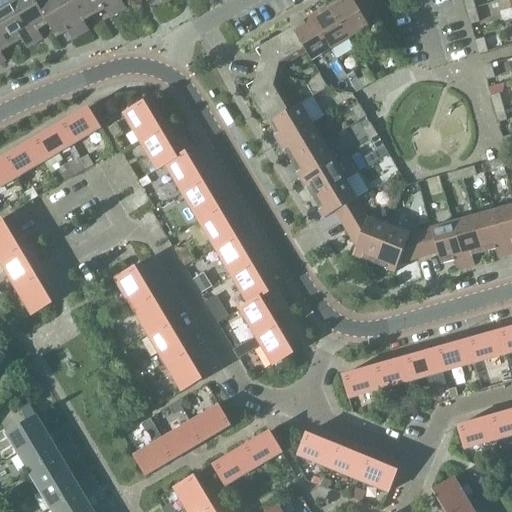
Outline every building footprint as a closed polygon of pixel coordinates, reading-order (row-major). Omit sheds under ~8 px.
[(35,44),(43,39),(38,31),(48,25),(49,25),(38,6),(39,6),(35,0),(16,0),(11,3),(35,44)] [(73,40),(81,35),(59,0),(48,0),(39,6),(38,6),(49,25),(48,25),(57,39),(68,32),(73,40)] [(84,22),(95,16),(85,0),(59,0),(81,35),(89,31),(84,22)] [(118,13),(110,0),(85,0),(95,16),(105,10),(110,18),(118,13)] [(110,0),(118,13),(127,8),(122,0),(110,0)] [(341,0),(331,6),(350,39),(369,27),(365,20),(369,17),(373,0),(341,0)] [(463,0),(467,12),(476,9),(473,0),(463,0)] [(27,49),(35,44),(11,3),(0,10),(0,27),(12,47),(22,41),(27,49)] [(331,50),(350,39),(331,6),(312,17),(331,50)] [(476,9),(467,12),(471,25),(479,23),(476,9)] [(312,61),(331,50),(312,17),(293,29),(307,52),(306,53),(312,61)] [(0,65),(6,61),(1,53),(12,47),(0,27),(0,65)] [(256,51),(261,59),(258,71),(282,77),(285,65),(306,53),(307,52),(293,29),(256,51)] [(484,39),(475,41),(479,55),(488,52),(484,39)] [(482,67),(486,81),(495,78),(491,65),(482,67)] [(282,77),(258,71),(255,82),(247,87),(269,125),(292,110),(279,88),(282,77)] [(359,81),(363,88),(363,89),(375,82),(371,74),(359,81)] [(306,83),(310,90),(324,82),(320,75),(306,83)] [(328,88),(324,82),(310,90),(314,96),(328,88)] [(494,110),(503,108),(500,94),(491,97),(494,110)] [(161,131),(145,102),(124,115),(141,143),(161,131)] [(292,110),(269,125),(280,144),(312,124),(301,104),(292,110)] [(359,105),(351,110),(359,122),(367,117),(359,105)] [(89,108),(60,125),(72,145),(101,129),(89,108)] [(503,108),(494,110),(498,123),(507,121),(503,108)] [(116,124),(109,129),(115,140),(122,135),(116,124)] [(324,143),(312,124),(280,144),(291,162),(324,143)] [(370,140),(378,136),(371,124),(363,129),(370,140)] [(72,145),(60,125),(32,142),(45,162),(72,145)] [(161,131),(141,143),(158,171),(166,166),(178,159),(178,158),(161,131)] [(378,136),(370,140),(377,152),(385,148),(378,136)] [(511,138),(511,136),(502,139),(506,152),(511,150),(511,138)] [(5,158),(17,179),(45,162),(32,142),(5,158)] [(324,143),(291,162),(302,181),(335,161),(324,143)] [(178,158),(178,159),(166,166),(183,194),(203,181),(186,153),(178,158)] [(88,155),(81,160),(83,163),(87,169),(94,165),(88,155)] [(0,188),(4,186),(17,179),(5,158),(0,160),(0,188)] [(489,163),(492,172),(505,168),(503,159),(489,163)] [(335,161),(302,181),(313,200),(346,180),(335,161)] [(83,163),(63,175),(67,181),(87,169),(83,163)] [(461,171),(463,180),(477,176),(474,167),(461,171)] [(463,180),(461,171),(448,175),(450,184),(463,180)] [(148,177),(140,182),(144,189),(152,184),(148,177)] [(341,222),(363,209),(346,180),(313,200),(325,219),(335,213),(341,222)] [(203,181),(183,194),(199,221),(220,209),(203,181)] [(511,206),(495,211),(508,257),(511,255),(511,206)] [(216,249),(236,237),(220,209),(199,221),(216,249)] [(374,265),(390,227),(368,218),(363,209),(341,222),(353,243),(358,244),(353,257),(374,265)] [(484,253),(496,250),(498,259),(508,257),(495,211),(474,217),(484,253)] [(453,223),(466,268),(475,266),(473,257),(484,253),(474,217),(453,223)] [(0,259),(20,248),(3,219),(0,221),(0,259)] [(457,271),(466,268),(453,223),(420,232),(427,256),(438,253),(441,265),(454,262),(457,271)] [(427,256),(420,232),(411,235),(390,227),(374,265),(395,273),(400,261),(405,263),(427,256)] [(232,277),(253,265),(236,237),(216,249),(232,277)] [(0,261),(16,288),(36,276),(20,248),(0,259),(0,261)] [(232,277),(249,305),(261,298),(270,293),(253,265),(232,277)] [(153,296),(136,268),(116,280),(132,308),(153,296)] [(53,304),(36,276),(16,288),(32,316),(53,304)] [(0,297),(0,302),(4,306),(10,303),(2,296),(0,297)] [(149,336),(169,324),(153,296),(132,308),(149,336)] [(277,326),(261,298),(249,305),(240,310),(257,338),(277,326)] [(223,306),(211,313),(217,324),(229,317),(223,306)] [(169,324),(149,336),(165,364),(186,352),(169,324)] [(294,354),(277,326),(257,338),(261,346),(274,366),(294,354)] [(511,352),(511,328),(499,332),(506,355),(511,352)] [(506,355),(499,332),(468,341),(475,363),(506,355)] [(128,336),(120,341),(125,350),(133,345),(128,336)] [(250,342),(234,351),(239,359),(254,350),(261,346),(257,338),(250,342)] [(475,363),(468,341),(437,349),(443,372),(475,363)] [(443,372),(437,349),(406,358),(412,381),(443,372)] [(203,380),(186,352),(165,364),(182,392),(203,380)] [(0,353),(0,365),(13,375),(19,367),(0,353)] [(412,381),(406,358),(375,367),(381,390),(412,381)] [(381,390),(375,367),(343,376),(349,399),(381,390)] [(454,389),(448,390),(451,399),(456,397),(454,389)] [(382,398),(374,400),(377,411),(385,409),(382,398)] [(18,453),(48,436),(28,402),(19,408),(27,422),(7,434),(18,453)] [(178,402),(169,407),(173,414),(182,409),(178,402)] [(203,444),(231,427),(219,407),(191,423),(203,444)] [(511,435),(511,411),(490,417),(496,440),(511,435)] [(490,417),(458,426),(465,449),(496,440),(490,417)] [(151,419),(142,424),(146,432),(155,426),(151,419)] [(163,440),(175,460),(203,444),(191,423),(163,440)] [(242,449),(254,469),(282,452),(270,432),(242,449)] [(338,446),(307,434),(298,456),(329,468),(338,446)] [(29,472),(73,446),(69,439),(61,443),(62,444),(60,448),(57,450),(48,436),(18,453),(29,472)] [(147,477),(175,460),(163,440),(135,457),(147,477)] [(73,446),(29,472),(40,491),(70,473),(62,458),(65,456),(69,457),(70,458),(77,453),(73,446)] [(338,446),(329,468),(359,481),(368,459),(338,446)] [(242,449),(214,466),(226,486),(254,469),(242,449)] [(398,471),(368,459),(359,481),(389,493),(398,471)] [(51,509),(95,483),(91,476),(83,480),(84,481),(83,485),(79,487),(70,473),(40,491),(41,492),(51,508),(51,509)] [(314,476),(311,483),(321,487),(324,480),(314,476)] [(199,511),(212,505),(195,477),(175,489),(188,511),(199,511)] [(461,511),(470,507),(454,479),(433,491),(445,511),(461,511)] [(324,480),(321,487),(328,490),(331,483),(324,480)] [(52,511),(88,511),(92,510),(84,495),(88,493),(91,494),(92,495),(99,490),(95,483),(51,509),(52,511)] [(15,488),(0,497),(0,502),(5,510),(22,500),(15,488)] [(357,489),(353,499),(362,503),(366,492),(357,489)] [(41,492),(34,496),(43,511),(44,511),(51,508),(41,492)]
